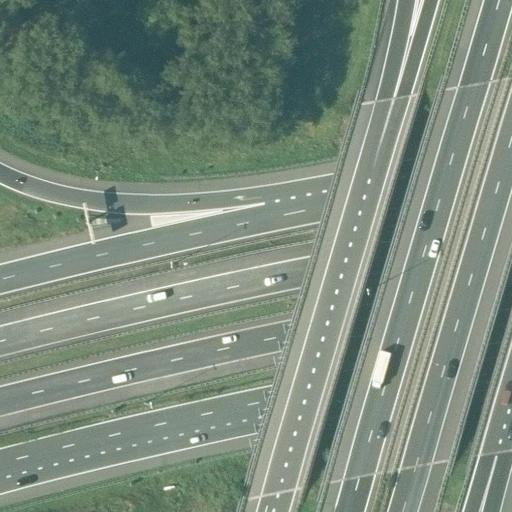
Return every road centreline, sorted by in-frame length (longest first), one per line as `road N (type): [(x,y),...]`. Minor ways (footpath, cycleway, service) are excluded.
road 1 (motorway): [(498,0),(349,511)]
road 2 (motorway): [(0,465),(257,404),(511,357)]
road 3 (motorway): [(511,236),(156,303),(0,343)]
road 4 (motorway): [(0,402),(511,296)]
road 5 (motorway): [(393,98),(273,511)]
road 6 (motorway): [(403,511),(511,139)]
road 7 (motorway): [(267,219),(0,282)]
road 8 (motorway): [(267,219),(57,195),(0,173)]
road 9 (motorway): [(511,173),(267,219)]
